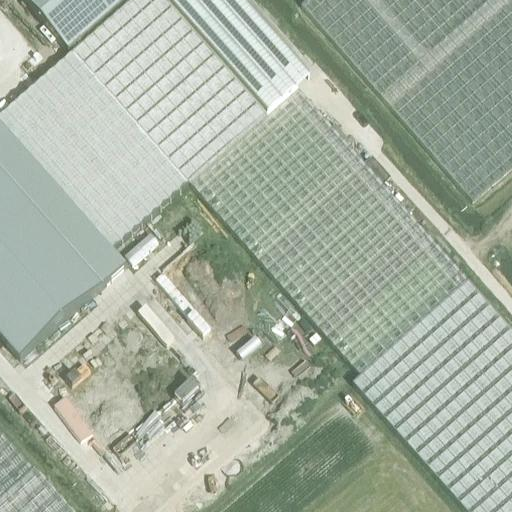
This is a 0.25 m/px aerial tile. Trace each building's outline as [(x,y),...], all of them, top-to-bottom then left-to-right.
[(161,0),(137,0),(0,119),(0,128),(112,256),(189,188),(267,120),(161,0)] [(19,0),(68,55),(131,0),(19,0)] [(161,0),(267,120),(298,92),(310,81),(238,0),(161,0)] [(511,0),(310,0),(300,8),(472,204),(511,169),(511,0)] [(267,120),(189,188),(363,377),(354,386),(466,511),(511,511),(511,333),(298,92),(267,120)] [(0,341),(20,364),(124,270),(112,256),(0,128),(0,341)] [(0,511),(67,511),(34,474),(0,436),(0,511)]
